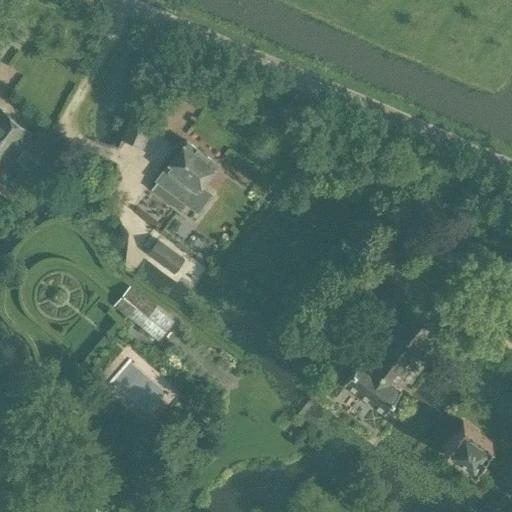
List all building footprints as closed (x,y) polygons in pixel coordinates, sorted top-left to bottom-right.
[(0,108),(0,183),(13,193),(31,171),(42,179),(57,159),(29,136),(31,132),(0,108)] [(219,164),(187,140),(156,180),(198,212),(211,194),(201,187),(219,164)] [(185,259),(159,239),(147,253),(174,273),(185,259)] [(130,285),(113,306),(159,341),(175,321),(130,285)] [(374,352),(366,362),(362,359),(344,383),(393,420),(400,411),(390,404),(402,389),(396,384),(438,327),(410,304),(383,342),(372,334),(364,345),(374,352)] [(130,347),(99,381),(142,419),(173,385),(130,347)] [(462,425),(445,447),(474,469),(491,442),(464,422),(462,425)]
